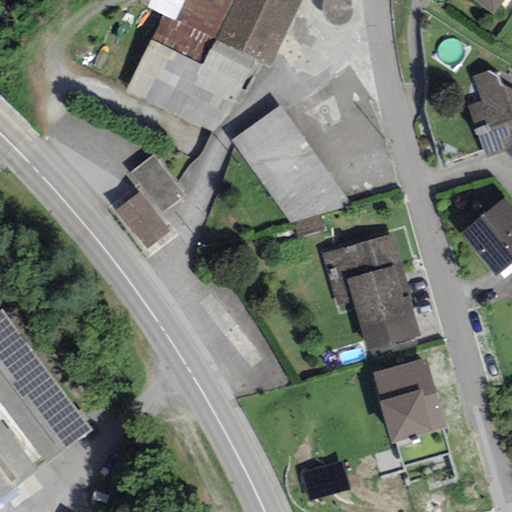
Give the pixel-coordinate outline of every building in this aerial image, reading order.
[(302,0),(150,0),(148,5),(165,13),(256,59),(270,65),(302,0)] [(503,0),(474,0),(492,14),(503,0)] [(216,137),(256,59),(165,13),(125,91),(216,137)] [(489,71),(472,77),(481,102),(466,106),(486,159),(505,151),(511,158),(511,92),(502,87),(499,76),(489,71)] [(280,110),(232,140),(290,222),(349,203),(280,110)] [(183,195),(152,156),(129,173),(160,213),(183,195)] [(168,231),(139,194),(115,212),(145,250),(168,231)] [(511,206),(505,197),(460,233),(495,276),(511,262),(511,206)] [(353,302),(367,350),(421,335),(393,234),(322,254),(337,306),(353,302)] [(0,494),(87,429),(0,316),(0,494)] [(423,358),(373,372),(381,401),(378,402),(391,444),(444,429),(423,358)]
